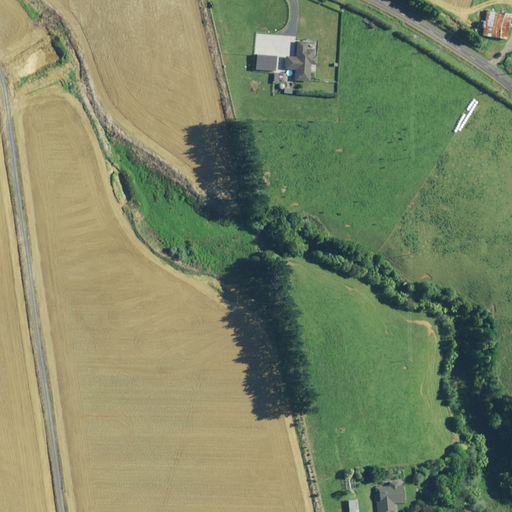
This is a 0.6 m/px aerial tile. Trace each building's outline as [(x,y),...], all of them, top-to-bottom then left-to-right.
[(510,14),(487,10),(482,35),(506,39),(510,14)] [(307,41),(297,41),(296,56),(285,55),(284,68),(295,69),(294,79),(309,81),(310,63),(316,64),(316,56),(313,55),(314,49),(306,48),(307,41)] [(285,73),(274,73),(273,82),(278,82),(279,79),(285,80),(285,73)] [(355,479),(345,480),(346,488),(355,488),(355,479)] [(390,485),(376,487),(377,511),(394,511),(393,502),(405,501),(403,484),(397,485),(397,480),(389,481),(390,485)] [(348,511),(353,511),(358,511),(356,497),(347,498),(348,511)]
